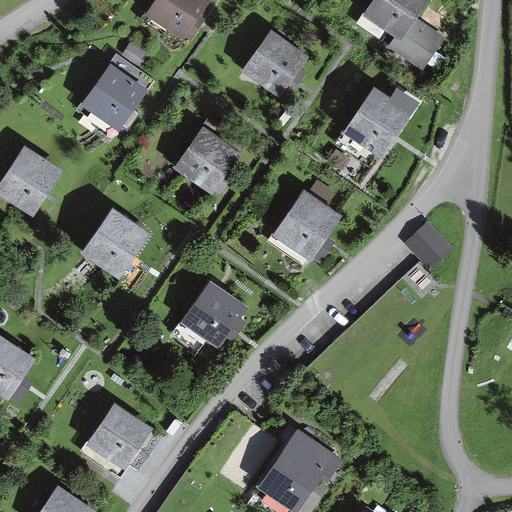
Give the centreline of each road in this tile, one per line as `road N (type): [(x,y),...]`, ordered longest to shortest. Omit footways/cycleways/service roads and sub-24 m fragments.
road 1 (residential): [(472,156),(259,357),(137,511)]
road 2 (residential): [(472,156),(473,234),(449,428),(473,480)]
road 3 (residential): [(493,0),(472,156)]
